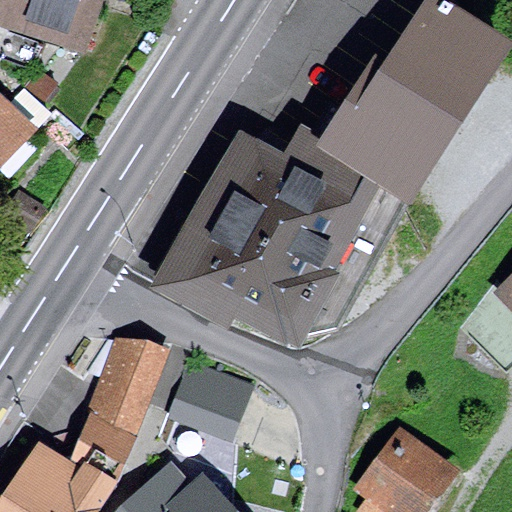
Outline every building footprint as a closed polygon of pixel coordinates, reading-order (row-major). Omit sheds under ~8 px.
[(0,0),(0,11),(74,37),(86,0),(0,0)] [(376,72),(325,149),(408,196),(501,53),(447,18),(450,12),(444,8),(440,14),(430,8),(386,78),(376,72)] [(7,33),(0,51),(0,57),(27,68),(36,44),(7,33)] [(0,151),(19,131),(0,113),(0,151)] [(335,330),(408,196),(325,149),(307,139),(286,172),(243,148),(163,287),(205,310),(211,298),(272,332),(274,328),(294,339),(335,330)] [(511,362),(511,294),(497,279),(461,326),(504,370),(511,362)] [(97,425),(81,472),(111,490),(163,359),(124,343),(106,393),(102,392),(93,416),(97,425)] [(172,414),(228,436),(246,389),(190,367),(172,414)] [(381,500),(371,511),(417,511),(444,476),(401,443),(367,490),(381,500)] [(96,511),(111,490),(81,472),(73,484),(41,463),(8,511),(96,511)] [(133,503),(123,511),(219,511),(199,488),(191,494),(170,470),(151,487),(152,505),(133,503)]
